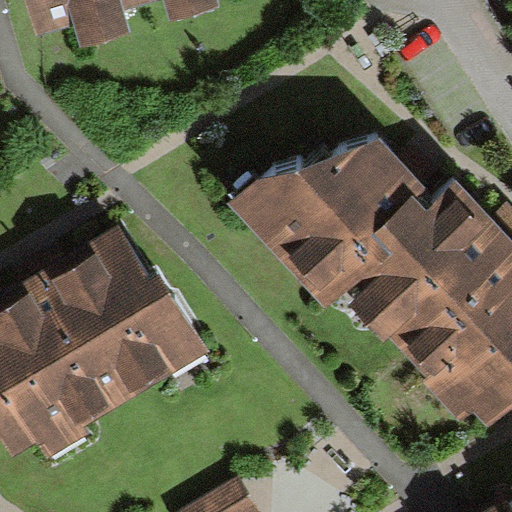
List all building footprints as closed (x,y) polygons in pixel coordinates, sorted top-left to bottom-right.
[(39,0),(41,7),(63,0),(77,0),(83,18),(132,4),(130,0),(39,0)] [(257,149),(224,181),(326,287),(345,269),(427,354),(421,360),(459,399),(472,386),(488,403),(511,379),(511,213),(453,152),(428,176),(418,166),(425,160),(378,111),(257,149)] [(0,418),(14,441),(38,427),(50,446),(91,421),(84,410),(211,334),(160,251),(149,258),(121,212),(0,284),(0,418)] [(241,467),(175,507),(178,511),(250,511),(264,504),(241,467)] [(511,511),(511,480),(459,511),(511,511)]
